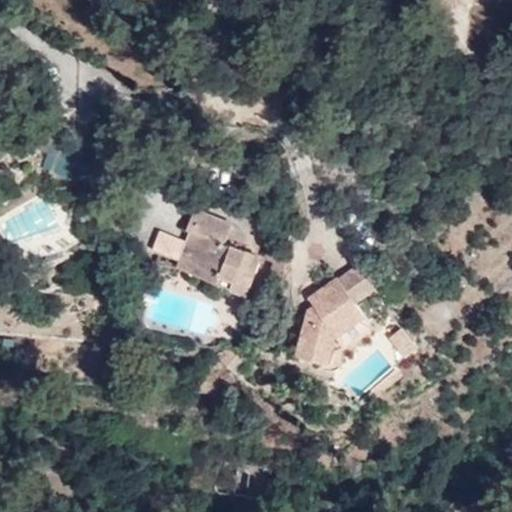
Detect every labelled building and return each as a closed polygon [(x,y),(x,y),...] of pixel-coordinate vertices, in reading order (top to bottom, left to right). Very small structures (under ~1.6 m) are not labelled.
[(173,34),(180,26),(160,10),(158,13),(154,11),(151,14),(173,34)] [(51,143),(44,171),(75,179),(82,151),(51,143)] [(202,236),(189,270),(246,291),(259,256),(224,243),(231,224),(192,210),(185,228),(190,231),(202,236)] [(177,265),(189,270),(202,236),(190,231),(186,242),(179,260),(177,265)] [(152,250),(179,260),(186,242),(158,232),(152,250)] [(268,272),(280,276),(285,244),(269,239),(263,258),(272,260),(268,272)] [(335,277),(316,291),(322,299),(313,305),(306,310),(294,353),(323,362),(328,346),(333,348),(336,348),(369,323),(335,277)] [(322,299),(316,291),(307,297),(313,305),(322,299)] [(403,355),(415,345),(396,328),(388,337),(403,355)] [(329,363),(333,348),(328,346),(323,362),(329,363)] [(215,355),(233,372),(247,357),(239,351),(224,351),(215,355)] [(399,375),(394,370),(370,391),(374,395),(399,375)]
